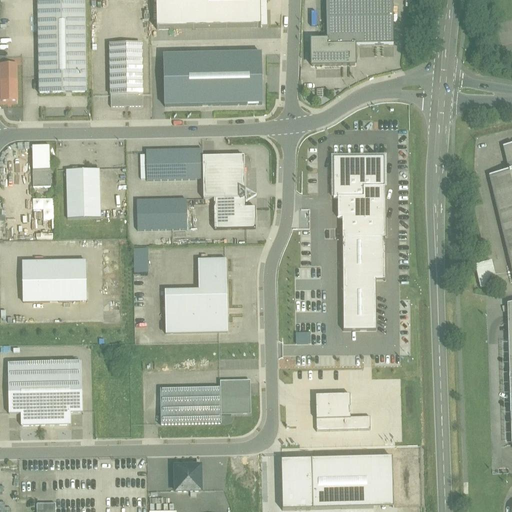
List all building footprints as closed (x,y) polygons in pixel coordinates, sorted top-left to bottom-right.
[(261,0),(150,0),(152,32),(262,29),(261,0)] [(393,0),(326,0),(327,44),(327,47),(359,46),(394,46),(393,0)] [(86,2),(38,3),(38,17),(86,17),(86,2)] [(86,17),(38,17),(39,78),(87,77),(86,17)] [(327,47),(327,44),(312,45),(313,71),(359,69),(359,46),(327,47)] [(142,47),(109,47),(111,97),(143,96),(142,47)] [(261,55),(164,57),(165,108),(262,106),(261,55)] [(17,65),(2,66),(2,102),(17,101),(17,65)] [(87,77),(40,78),(40,93),(87,93),(87,77)] [(143,96),(111,97),(112,108),(143,108),(143,96)] [(511,145),(504,147),(510,172),(490,176),(511,267),(511,145)] [(51,151),(34,151),(34,189),(51,189),(51,151)] [(147,182),(203,180),(203,159),(202,151),(146,152),(147,182)] [(245,158),(203,159),(203,180),(204,201),(214,200),(245,200),(245,158)] [(385,158),(334,159),(334,181),(331,181),(331,188),(334,188),(334,199),(338,199),(364,199),(364,189),(385,189),(385,188),(385,158)] [(100,170),(67,171),(68,220),(101,219),(100,170)] [(364,199),(338,199),(338,219),(342,219),(343,332),(376,332),(376,282),(386,282),(385,189),(364,189),(364,199)] [(43,221),(53,221),(53,200),(42,200),(43,221)] [(245,209),(245,200),(214,200),(214,231),(256,231),(255,209),(245,209)] [(188,202),(139,203),(139,233),(188,233),(188,202)] [(147,274),(147,250),(133,250),(133,274),(147,274)] [(228,334),(227,261),(199,261),(199,291),(165,292),(166,335),(228,334)] [(491,263),(476,266),(480,288),(496,285),(491,263)] [(87,265),(24,265),(24,306),(86,307),(87,265)] [(310,345),(310,334),(295,334),(295,345),(310,345)] [(82,373),(9,374),(9,416),(21,415),(22,427),(71,426),(71,414),(83,414),(82,373)] [(249,384),(221,385),(221,389),(222,416),(232,416),(232,414),(249,414),(249,384)] [(221,389),(161,390),(162,426),(222,425),(222,416),(221,389)] [(316,397),(317,433),(370,431),(370,419),(350,419),(350,397),(316,397)] [(390,458),(277,462),(279,511),(391,508),(390,458)] [(201,492),(201,468),(176,468),(176,493),(201,492)]
